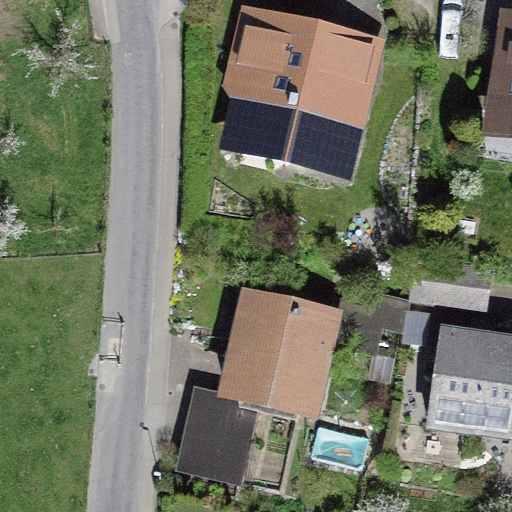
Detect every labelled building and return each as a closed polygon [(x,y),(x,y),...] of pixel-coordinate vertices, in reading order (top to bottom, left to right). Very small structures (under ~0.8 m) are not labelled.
[(283,32),(250,25),(235,90),(246,93),(243,107),(252,120),(274,125),(281,138),(278,152),(286,166),(299,157),(327,164),(346,152),(373,41),(317,28),(309,61),(289,56),(292,46),(283,32)] [(511,32),(511,33),(498,127),(511,128),(511,32)] [(491,273),(416,262),(410,301),(485,312),(491,273)] [(408,302),(382,297),(376,328),(402,333),(408,302)] [(248,301),(226,396),(311,414),(333,320),(248,301)] [(511,345),(442,336),(429,427),(511,438),(511,345)] [(255,407),(196,394),(179,469),(238,482),(255,407)]
